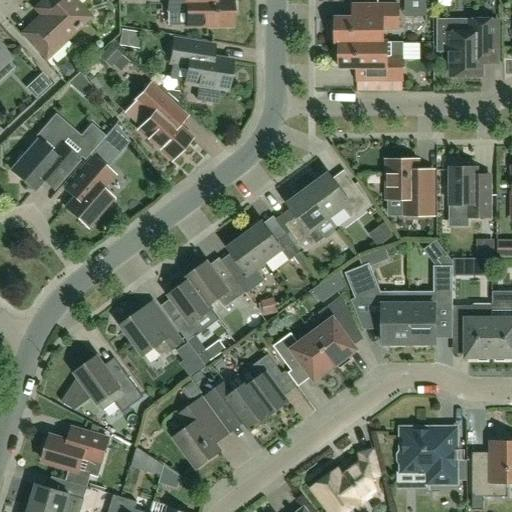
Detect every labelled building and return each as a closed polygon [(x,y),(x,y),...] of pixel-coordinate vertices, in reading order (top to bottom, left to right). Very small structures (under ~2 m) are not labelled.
[(72,0),(46,0),(47,0),(37,9),(43,16),(24,34),(46,57),(89,17),(72,0)] [(231,26),(231,15),(234,12),(234,4),(231,1),(231,0),(167,0),(168,10),(186,10),(186,26),(231,26)] [(408,0),(408,31),(424,32),(424,21),(434,21),(434,0),(413,0),(408,0)] [(335,43),(387,43),(387,42),(383,42),(383,27),(398,27),(398,3),(353,3),(353,19),(335,19),(335,21),(331,21),(331,34),(335,35),(335,43)] [(497,63),(497,46),(497,21),(468,21),(468,28),(464,28),(464,34),(449,34),(449,21),(438,21),(438,52),(451,52),(451,76),(481,76),(481,63),(497,63)] [(184,83),(199,85),(196,100),(216,104),(219,89),(227,90),(231,61),(212,58),(214,46),(173,39),(169,63),(187,65),(184,83)] [(339,44),(339,52),(335,52),(335,65),(339,65),(339,68),(357,67),(357,81),(402,81),(402,43),(387,43),(335,43),(335,44),(339,44)] [(0,67),(9,59),(0,48),(0,67)] [(43,89),(51,82),(42,73),(35,80),(43,89)] [(150,84),(134,101),(122,115),(171,160),(190,138),(177,126),(185,117),(150,84)] [(87,141),(95,148),(104,137),(90,125),(76,142),(82,147),(87,141)] [(53,189),(78,161),(59,144),(62,142),(45,127),(34,138),(37,141),(27,153),(21,153),(16,159),(16,165),(11,171),(33,191),(43,180),(53,189)] [(101,189),(113,176),(92,157),(64,188),(74,197),(65,208),(87,227),(112,199),(101,189)] [(433,216),(433,189),(432,171),(417,171),(417,161),(387,161),(387,200),(405,199),(405,216),(433,216)] [(491,176),(477,176),(477,168),(475,168),(475,164),(460,164),(460,168),(450,168),(450,205),(468,205),(468,218),(491,218),(491,176)] [(307,188),(330,219),(350,204),(358,214),(369,205),(353,183),(342,192),(328,173),(307,188)] [(305,253),(317,244),(324,239),(317,229),(330,219),(307,188),(286,204),(296,217),(285,225),(305,253)] [(245,235),(266,263),(282,251),(290,261),(300,253),(286,233),(276,240),(262,222),(260,223),(258,221),(251,227),(252,229),(245,235)] [(232,275),(246,294),(264,281),(256,270),(266,263),(245,235),(227,248),(241,268),(232,275)] [(496,241),(481,241),(482,256),(497,256),(496,241)] [(187,278),(210,310),(211,309),(209,306),(217,300),(225,309),(246,294),(232,275),(231,274),(220,283),(206,263),(187,278)] [(409,344),(409,292),(381,292),(369,263),(345,273),(356,300),(383,300),(383,344),(409,344)] [(409,292),(409,344),(435,344),(435,310),(452,310),(453,266),(433,266),(433,292),(409,292)] [(210,310),(187,278),(186,278),(189,281),(170,295),(184,314),(173,323),(187,342),(195,336),(208,326),(201,317),(210,310)] [(355,324),(341,297),(319,314),(326,323),(312,333),(336,366),(337,365),(340,369),(351,360),(349,357),(358,350),(344,332),(355,324)] [(267,317),(283,313),(280,299),(264,303),(267,317)] [(164,354),(168,353),(182,342),(153,302),(133,317),(130,314),(119,323),(143,356),(155,348),(157,351),(160,353),(164,354)] [(465,358),(492,358),(492,305),(473,305),(473,306),(453,306),(453,336),(465,336),(465,358)] [(511,305),(492,305),(492,358),(511,358),(511,305)] [(336,366),(312,333),(298,344),(291,334),(274,347),(291,371),(301,364),(314,382),(336,366)] [(187,342),(189,344),(205,366),(213,360),(195,336),(187,342)] [(207,368),(205,366),(189,344),(176,354),(183,363),(179,366),(190,381),(207,368)] [(246,385),(245,385),(268,416),(288,402),(273,382),(283,375),(268,355),(250,368),(258,379),(248,387),(246,385)] [(76,373),(78,376),(98,403),(109,395),(122,413),(143,398),(126,374),(115,382),(97,358),(76,373)] [(268,416),(245,385),(234,393),(226,382),(205,398),(230,432),(243,423),(247,428),(266,414),(268,416)] [(73,410),(79,405),(69,390),(61,402),(73,410)] [(227,434),(201,399),(178,416),(187,429),(175,438),(197,468),(220,452),(214,444),(227,434)] [(108,439),(89,434),(71,428),(67,441),(50,436),(49,440),(46,441),(44,448),(45,451),(42,462),(78,472),(83,458),(101,464),(108,439)] [(467,462),(456,462),(456,429),(401,429),(401,452),(398,455),(398,461),(401,464),(401,473),(426,473),(427,474),(428,484),(456,484),(456,480),(467,480),(467,462)] [(511,442),(491,443),(491,471),(472,471),(472,510),(483,510),(483,497),(507,497),(507,482),(511,482),(511,442)] [(145,469),(148,458),(136,450),(131,465),(145,469)] [(373,451),(360,454),(361,461),(342,476),(337,470),(312,488),(329,511),(350,511),(350,510),(361,502),(359,499),(374,488),(371,477),(379,475),(373,451)] [(87,488),(64,481),(61,492),(36,484),(29,506),(50,511),(64,511),(66,504),(78,508),(82,505),(87,488)] [(114,496),(109,511),(142,511),(135,510),(137,502),(114,496)]
